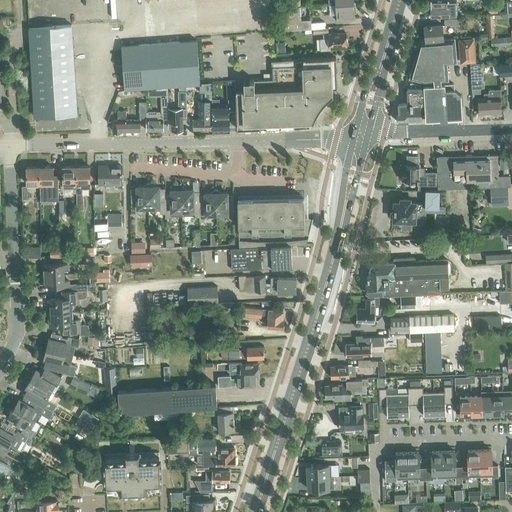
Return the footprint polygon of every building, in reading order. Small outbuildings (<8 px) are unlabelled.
[(437,20),(440,17),(456,17),(456,9),(455,1),(448,1),(448,0),(430,0),(431,8),(429,9),(429,16),(434,20),(437,20)] [(355,19),(353,3),(330,5),(330,14),(336,14),(337,21),(355,19)] [(299,5),(289,6),(282,30),(311,28),(311,19),(301,20),(299,5)] [(29,28),(29,41),(72,38),(72,25),(29,28)] [(424,26),(425,40),(443,39),(442,25),(424,26)] [(335,34),(335,33),(318,34),(319,51),(330,50),(330,47),(346,46),(345,33),(335,34)] [(501,37),(490,38),(491,47),(502,46),(501,37)] [(34,117),(77,114),(76,96),(72,38),(29,41),(34,117)] [(424,83),(449,81),(447,63),(456,63),(455,38),(443,39),(425,40),(422,41),(411,79),(424,83)] [(472,39),(460,40),(460,45),(461,62),(474,61),(473,44),(472,39)] [(200,84),(197,40),(121,46),(124,89),(156,87),(168,86),(180,85),(200,84)] [(278,53),(286,52),(285,42),(277,43),(278,53)] [(333,93),(332,94),(332,87),(337,87),(336,57),(306,58),(271,61),(272,79),(244,80),(244,93),(235,94),(235,98),(236,110),(237,129),(310,126),(310,121),(313,120),(313,121),(316,115),(316,113),(319,109),(320,108),(323,104),(324,103),(327,99),(328,98),(333,94),(333,93)] [(511,73),(511,62),(498,63),(499,74),(511,73)] [(480,64),(471,65),(472,90),(482,89),(480,64)] [(410,89),(407,89),(408,104),(398,104),(399,111),(397,111),(397,114),(395,115),(396,119),(397,119),(397,121),(421,120),(420,103),(422,103),(422,95),(421,86),(410,83),(410,89)] [(425,120),(448,119),(462,118),(460,95),(454,89),(454,84),(423,86),(425,120)] [(168,107),(168,86),(156,87),(156,92),(161,97),(161,107),(168,107)] [(484,94),(484,98),(478,98),(479,114),(490,114),(500,113),(500,97),(499,90),(488,91),(488,93),(484,94)] [(178,108),(168,109),(168,115),(168,119),(168,122),(171,122),(172,122),(172,130),(175,130),(175,131),(179,131),(180,130),(183,130),(183,119),(187,119),(186,91),(178,91),(178,108)] [(229,110),(236,110),(235,98),(228,98),(229,104),(219,104),(212,104),(212,129),(229,129),(229,110)] [(199,119),(193,119),(194,129),(210,129),(210,118),(210,113),(210,99),(198,99),(198,113),(199,119)] [(113,121),(113,131),(140,131),(140,120),(126,120),(126,111),(117,111),(117,121),(113,121)] [(160,111),(146,111),(146,114),(146,120),(147,130),(163,130),(163,119),(161,119),(161,113),(160,113),(160,111)] [(497,154),(448,156),(436,156),(437,189),(510,186),(510,175),(498,176),(497,154)] [(402,171),(400,171),(400,178),(402,178),(402,179),(418,179),(418,185),(420,185),(435,185),(436,172),(425,172),(425,167),(418,167),(418,164),(416,164),(416,163),(418,163),(418,155),(406,155),(406,163),(408,163),(408,164),(402,164),(402,165),(402,171)] [(90,183),(90,166),(76,167),(77,183),(90,183)] [(98,166),(99,184),(122,183),(121,166),(112,166),(112,167),(106,167),(106,166),(98,166)] [(27,184),(40,184),(40,167),(27,167),(27,184)] [(40,200),(45,200),(45,191),(53,191),(53,184),(53,167),(40,167),(40,184),(40,189),(40,193),(40,200)] [(77,183),(76,167),(63,167),(63,183),(63,188),(77,188),(77,183)] [(137,189),(131,189),(131,214),(133,214),(134,214),(135,214),(137,213),(137,212),(138,210),(138,209),(138,208),(148,207),(148,183),(142,186),(137,186),(137,189)] [(154,186),(148,183),(148,207),(159,207),(159,208),(159,210),(160,211),(161,212),(162,213),(163,214),(165,214),(166,214),(165,192),(165,188),(159,188),(159,186),(154,186)] [(166,214),(165,214),(165,218),(167,218),(168,217),(170,217),(171,216),(183,215),(182,211),(182,186),(176,190),(171,190),(171,192),(165,192),(166,214)] [(197,217),(199,217),(200,217),(199,196),(199,192),(193,192),(193,189),(188,189),(182,186),(182,211),(183,215),(194,215),(195,215),(196,216),(197,217)] [(506,187),(490,188),(491,204),(507,203),(506,187)] [(206,214),(217,214),(216,189),(210,193),(205,193),(205,195),(199,196),(200,217),(199,217),(199,221),(201,221),(202,221),(204,220),(205,219),(206,218),(206,217),(206,215),(206,214)] [(227,214),(227,215),(227,216),(228,218),(229,219),(230,220),(231,220),(233,220),(234,220),(233,195),(227,195),(227,192),(222,193),(216,189),(217,214),(227,214)] [(421,210),(421,208),(439,208),(440,190),(423,189),(423,202),(422,202),(409,202),(409,199),(401,199),(401,202),(394,202),(394,220),(401,220),(401,227),(411,227),(411,220),(415,220),(415,210),(421,210)] [(312,218),(311,223),(304,221),(304,198),(303,198),(290,199),(290,198),(287,198),(287,199),(273,199),(273,198),(269,199),(255,199),(252,199),(239,200),(239,195),(238,195),(239,236),(253,236),(253,234),(258,234),(258,236),(285,235),(285,233),(291,233),(291,235),(304,235),(308,235),(309,235),(313,218),(312,218)] [(122,226),(122,213),(107,213),(108,226),(122,226)] [(150,239),(150,248),(160,247),(160,238),(150,239)] [(239,240),(239,248),(291,246),(291,245),(307,245),(308,239),(298,240),(290,241),(282,241),(276,242),(269,242),(262,242),(256,242),(246,241),(239,240)] [(144,252),(144,242),(131,242),(132,252),(144,252)] [(86,246),(77,247),(78,256),(86,256),(86,247),(86,246)] [(239,248),(231,249),(232,270),(292,267),(291,246),(239,248)] [(40,249),(23,250),(24,258),(41,257),(40,249)] [(59,249),(50,249),(50,257),(59,257),(59,256),(59,249)] [(151,253),(131,254),(131,265),(151,264),(151,253)] [(511,254),(485,256),(486,263),(511,261),(511,254)] [(373,259),(364,260),(364,268),(369,267),(370,277),(366,277),(367,283),(366,283),(366,293),(378,292),(378,293),(383,293),(383,296),(402,295),(409,295),(414,295),(440,294),(440,289),(449,288),(448,276),(448,260),(414,261),(413,257),(394,258),(394,262),(373,263),(373,259)] [(43,264),(43,275),(63,274),(63,268),(68,268),(68,263),(43,264)] [(103,272),(96,272),(97,282),(109,281),(109,270),(103,270),(103,272)] [(64,291),(87,290),(92,290),(92,285),(87,285),(87,283),(69,284),(69,280),(64,280),(63,274),(43,275),(43,278),(42,278),(43,284),(44,284),(44,286),(64,285),(64,291)] [(271,294),(270,294),(286,295),(286,293),(295,292),(296,278),(271,277),(270,286),(266,286),(265,275),(246,277),(246,275),(239,276),(239,290),(246,290),(246,292),(265,291),(265,294),(271,294)] [(187,287),(188,293),(153,295),(154,306),(188,304),(218,303),(217,286),(187,287)] [(87,290),(64,291),(62,292),(63,299),(48,299),(49,305),(48,305),(49,313),(69,312),(69,304),(79,304),(78,299),(84,298),(86,297),(88,292),(92,292),(92,290),(87,290)] [(511,290),(499,291),(500,303),(511,302),(511,290)] [(379,299),(379,297),(374,297),(374,298),(366,298),(366,309),(357,308),(357,321),(368,321),(368,322),(374,322),(374,320),(375,320),(376,320),(376,315),(378,315),(380,313),(380,305),(379,304),(379,299)] [(241,315),(250,316),(261,317),(262,309),(242,307),(241,315)] [(267,326),(283,328),(284,319),(282,319),(283,311),(262,309),(261,317),(267,317),(267,318),(268,318),(267,326)] [(89,327),(87,326),(85,324),(80,324),(80,320),(70,320),(69,312),(49,313),(49,321),(50,321),(50,327),(64,326),(64,333),(80,332),(80,335),(90,335),(89,328),(89,327)] [(422,332),(448,331),(454,330),(453,315),(432,316),(409,317),(390,317),(391,328),(389,328),(389,334),(396,333),(403,333),(409,332),(422,332)] [(474,316),(475,328),(475,330),(488,329),(501,328),(500,315),(487,316),(474,316)] [(422,332),(409,332),(410,341),(423,341),(422,332)] [(49,338),(46,349),(65,353),(71,355),(73,346),(78,347),(80,339),(68,337),(68,339),(61,337),(62,335),(53,333),(52,339),(49,338)] [(345,346),(344,346),(344,352),(346,352),(346,356),(371,355),(371,345),(383,345),(383,336),(362,337),(362,335),(356,335),(356,344),(345,345),(345,346)] [(88,336),(88,345),(99,345),(99,337),(88,336)] [(246,350),(241,350),(241,359),(264,357),(263,346),(246,347),(246,350)] [(71,355),(65,353),(46,349),(43,359),(55,362),(54,366),(61,367),(60,370),(65,371),(64,373),(74,376),(76,366),(69,364),(71,355)] [(239,349),(228,350),(228,359),(239,358),(239,349)] [(235,374),(235,378),(235,385),(256,384),(256,377),(258,377),(257,363),(243,364),(242,362),(229,363),(229,374),(235,374)] [(346,377),(346,379),(355,379),(355,366),(348,366),(348,365),(331,366),(331,378),(346,377)] [(114,368),(103,369),(105,382),(116,382),(114,368)] [(30,379),(47,388),(54,393),(59,385),(57,384),(61,377),(49,370),(46,375),(36,369),(30,379)] [(68,386),(75,389),(87,395),(91,384),(80,379),(79,381),(72,377),(68,386)] [(367,378),(355,379),(346,379),(346,385),(342,385),(342,384),(325,385),(325,398),(335,397),(335,400),(343,400),(342,397),(351,396),(351,393),(354,393),(354,389),(362,389),(362,385),(368,385),(367,378)] [(377,388),(378,388),(379,406),(386,405),(387,411),(387,417),(398,417),(397,393),(397,387),(387,388),(384,388),(384,378),(377,378),(377,388)] [(57,404),(50,400),(54,393),(47,388),(30,379),(29,381),(27,381),(26,382),(25,383),(25,385),(26,387),(25,388),(35,394),(33,398),(39,401),(38,403),(44,406),(53,411),(57,404)] [(423,387),(420,387),(420,380),(415,381),(415,387),(416,404),(423,404),(423,416),(434,415),(434,394),(433,392),(423,392),(423,387)] [(410,381),(410,387),(407,387),(408,393),(397,393),(398,417),(409,416),(409,405),(416,404),(415,387),(415,381),(410,381)] [(215,384),(175,387),(118,390),(119,412),(177,409),(217,406),(215,384)] [(434,394),(434,415),(445,415),(445,403),(452,403),(452,386),(444,386),(444,394),(434,394)] [(499,391),(492,391),(493,413),(504,413),(503,390),(499,391)] [(511,390),(503,390),(504,413),(511,412),(511,390)] [(492,391),(481,391),(481,396),(482,414),(493,413),(492,391)] [(470,396),(459,397),(460,401),(460,415),(471,414),(470,396)] [(481,396),(470,396),(471,414),(482,414),(481,396)] [(29,405),(19,399),(13,408),(35,421),(40,413),(49,418),(53,411),(44,406),(38,403),(37,405),(31,401),(29,405)] [(369,418),(377,418),(376,402),(368,402),(369,418)] [(231,412),(230,406),(212,407),(212,413),(218,413),(219,431),(234,430),(233,412),(231,412)] [(343,414),(339,414),(339,429),(357,428),(363,428),(362,406),(349,406),(349,414),(343,414)] [(32,439),(36,432),(31,429),(35,421),(13,408),(8,418),(18,424),(16,427),(22,430),(21,432),(32,439)] [(87,421),(84,427),(90,431),(98,418),(83,409),(79,416),(87,421)] [(179,409),(154,411),(154,420),(179,418),(179,409)] [(70,414),(67,419),(73,423),(76,418),(70,414)] [(9,432),(0,427),(0,439),(9,445),(22,452),(27,442),(28,442),(31,442),(32,439),(21,432),(17,430),(16,432),(11,429),(9,432)] [(370,442),(379,442),(378,433),(370,433),(370,442)] [(203,448),(203,453),(198,453),(198,465),(203,465),(216,465),(235,465),(235,456),(234,456),(234,448),(216,448),(215,438),(189,439),(189,438),(181,438),(181,439),(166,439),(166,453),(189,453),(198,453),(198,448),(203,448)] [(5,453),(9,445),(0,439),(0,456),(2,458),(0,460),(4,462),(17,469),(21,462),(5,453)] [(319,442),(320,455),(341,454),(341,441),(319,442)] [(491,449),(479,450),(480,476),(491,476),(491,477),(498,477),(498,465),(492,465),(491,449)] [(480,476),(479,450),(467,450),(468,466),(462,466),(462,478),(469,478),(469,477),(480,476)] [(444,477),(443,451),(431,452),(432,467),(425,468),(426,479),(433,479),(433,478),(444,477)] [(455,451),(443,451),(444,477),(455,477),(455,482),(462,482),(462,478),(462,466),(455,467),(455,451)] [(389,469),(390,481),(397,481),(396,474),(408,474),(407,452),(395,453),(396,469),(389,469)] [(407,452),(408,479),(419,478),(419,480),(426,479),(425,468),(419,468),(419,452),(407,452)] [(105,456),(107,498),(161,496),(159,454),(105,456)] [(0,478),(2,480),(6,472),(13,476),(17,469),(4,462),(3,464),(0,462),(0,478)] [(331,464),(307,465),(307,477),(331,476),(334,476),(339,476),(339,464),(331,464)] [(51,470),(44,465),(39,473),(46,477),(51,470)] [(213,481),(229,481),(229,470),(209,470),(206,470),(206,480),(194,480),(200,492),(213,492),(213,481)] [(331,476),(307,477),(308,489),(334,488),(334,476),(331,476)] [(49,488),(46,496),(60,495),(60,494),(49,488)] [(208,494),(187,495),(187,502),(192,501),(192,511),(200,511),(215,511),(215,500),(209,500),(208,494)] [(36,500),(37,511),(59,510),(58,499),(36,500)] [(459,502),(445,502),(445,511),(453,511),(457,511),(477,511),(477,507),(459,507),(459,502)]
